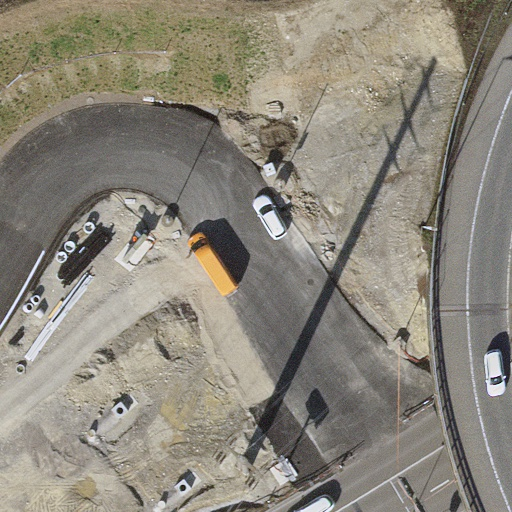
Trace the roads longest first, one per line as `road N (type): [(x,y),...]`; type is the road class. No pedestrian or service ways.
road 1 (motorway): [(396,493),(306,361),(223,209),(153,156),(84,149),(31,188),(0,244)]
road 2 (secondary): [(396,493),(511,422)]
